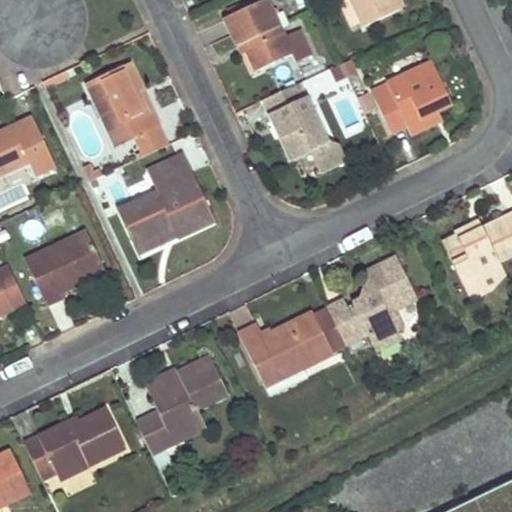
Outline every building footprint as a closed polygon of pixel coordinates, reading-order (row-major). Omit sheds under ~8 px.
[(265,0),(263,0),(225,18),(237,44),(242,42),(246,50),(256,71),(291,54),(295,62),(313,54),(301,28),(283,37),(265,0)] [(352,0),(365,27),(401,10),(395,0),(352,0)] [(395,0),(401,10),(405,8),(401,0),(395,0)] [(241,52),(246,50),(242,42),(237,44),(241,52)] [(130,57),(85,76),(109,127),(128,118),(134,133),(159,120),(152,105),(146,107),(136,86),(142,84),(130,57)] [(358,71),(352,58),(342,63),(348,76),(358,71)] [(376,99),(392,135),(409,127),(413,135),(440,123),(436,114),(441,112),(454,106),(434,61),(388,82),(389,84),(392,92),(376,99)] [(302,83),(264,101),(272,117),(279,113),(286,126),(281,137),(288,151),(300,156),(314,150),(321,166),(329,168),(347,160),(341,145),(329,141),(321,124),(312,121),(302,102),(309,99),(302,83)] [(142,84),(136,86),(146,107),(152,105),(142,84)] [(389,84),(372,91),(376,99),(392,92),(389,84)] [(309,99),(302,102),(312,121),(321,124),(309,99)] [(441,112),(436,114),(440,123),(445,121),(441,112)] [(279,113),(272,117),(281,137),(286,126),(279,113)] [(57,167),(33,118),(0,132),(0,177),(30,163),(36,176),(57,167)] [(167,137),(159,120),(134,133),(141,149),(167,137)] [(160,190),(119,208),(137,245),(177,227),(181,235),(182,239),(215,224),(182,154),(150,168),(160,190)] [(89,167),(85,169),(90,182),(95,179),(89,167)] [(132,197),(155,187),(150,176),(127,186),(132,197)] [(511,213),(482,229),(461,239),(458,234),(443,241),(465,285),(470,295),(472,297),(474,298),(477,297),(480,296),(473,281),(502,267),(498,261),(511,254),(511,213)] [(482,229),(478,221),(457,231),(458,234),(461,239),(482,229)] [(177,227),(137,245),(141,254),(181,235),(177,227)] [(88,231),(27,260),(49,306),(66,298),(64,294),(79,287),(76,282),(105,268),(88,231)] [(344,300),(328,307),(330,309),(333,317),(347,345),(370,335),(377,351),(402,338),(398,331),(386,306),(416,292),(398,256),(364,271),(368,279),(362,298),(347,306),(344,300)] [(0,316),(28,304),(10,267),(0,272),(0,316)] [(506,275),(502,267),(473,281),(480,296),(497,288),(506,275)] [(105,268),(76,282),(79,287),(108,273),(105,268)] [(416,292),(386,306),(398,331),(406,327),(397,309),(419,298),(416,292)] [(315,316),(319,324),(333,317),(330,309),(315,316)] [(259,326),(240,335),(262,380),(302,361),(306,369),(335,354),(333,352),(347,345),(333,317),(319,324),(315,316),(314,313),(272,334),(264,338),(263,334),(259,326)] [(210,358),(177,374),(182,383),(152,398),(159,412),(138,423),(153,454),(176,443),(170,432),(202,416),(197,408),(227,393),(210,358)] [(302,361),(262,380),(269,395),(309,375),(306,369),(302,361)] [(176,371),(146,385),(152,398),(182,383),(177,374),(176,371)] [(70,421),(25,443),(43,478),(57,471),(81,459),(85,468),(126,447),(107,409),(79,423),(81,425),(74,429),(70,421)] [(202,416),(170,432),(176,443),(207,428),(202,416)] [(77,418),(70,421),(74,429),(81,425),(79,423),(77,418)] [(0,506),(31,492),(11,451),(0,455),(0,506)] [(81,459),(57,471),(61,479),(85,468),(81,459)] [(511,511),(511,480),(446,511),(511,511)]
